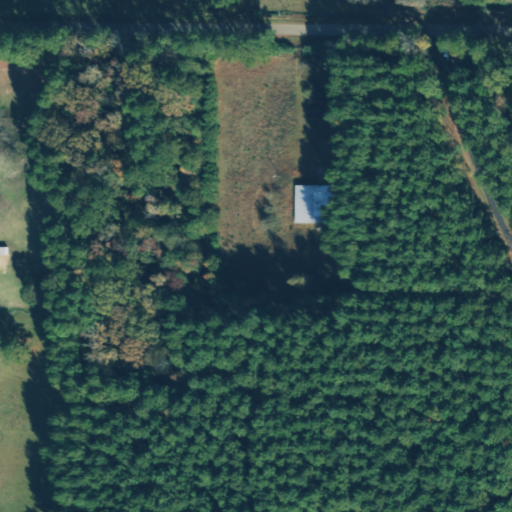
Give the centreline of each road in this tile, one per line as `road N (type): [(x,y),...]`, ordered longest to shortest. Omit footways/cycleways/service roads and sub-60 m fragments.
road 1 (residential): [(0,21),(511,25)]
road 2 (residential): [(500,25),(500,511)]
